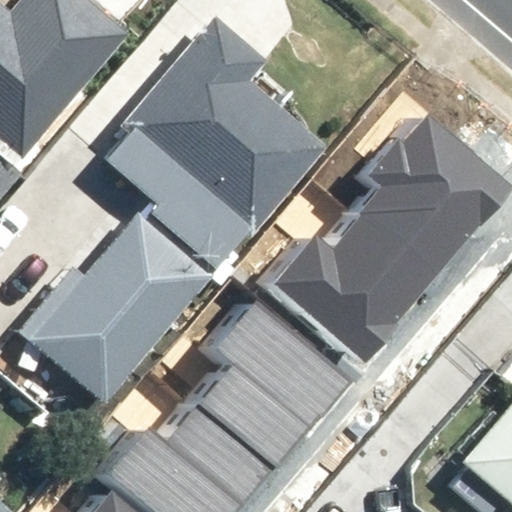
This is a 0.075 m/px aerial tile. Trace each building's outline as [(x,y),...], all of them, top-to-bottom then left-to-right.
[(0,6),(0,149),(15,162),(121,36),(78,0),(17,0),(7,12),(0,6)] [(210,17),(97,153),(151,197),(25,338),(98,402),(322,152),(252,89),(270,67),(210,17)] [(315,236),(275,284),(369,363),(511,193),(511,188),(419,111),(380,158),(397,172),(331,249),(315,236)] [(0,192),(15,175),(0,161),(0,192)] [(143,426),(103,474),(148,511),(231,511),(342,381),(247,301),(208,348),(225,362),(159,439),(143,426)] [(511,393),(453,459),(511,511),(511,393)] [(344,511),(417,511),(432,494),(376,448),(332,502),(344,511)] [(4,468),(0,472),(0,511),(16,511),(33,495),(4,468)] [(129,511),(94,485),(74,511),(129,511)]
